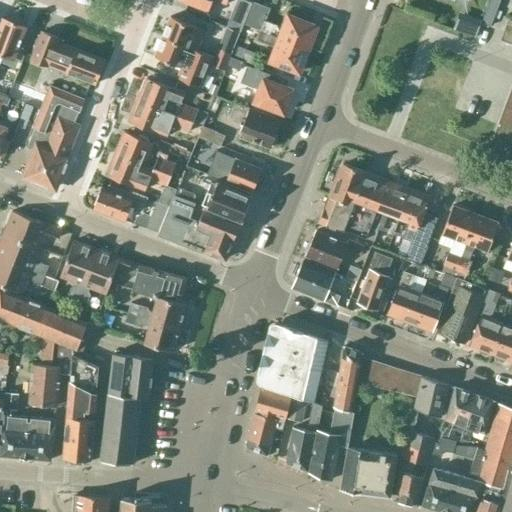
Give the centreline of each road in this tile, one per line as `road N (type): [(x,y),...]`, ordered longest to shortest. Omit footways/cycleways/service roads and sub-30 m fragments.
road 1 (residential): [(253,288),(511,390)]
road 2 (residential): [(253,288),(62,213)]
road 3 (residential): [(511,194),(319,122)]
road 4 (residential): [(200,484),(253,288)]
road 5 (residential): [(200,484),(0,475)]
road 6 (residential): [(62,213),(136,28)]
road 7 (residential): [(253,288),(319,122)]
road 8 (residential): [(325,511),(200,484)]
